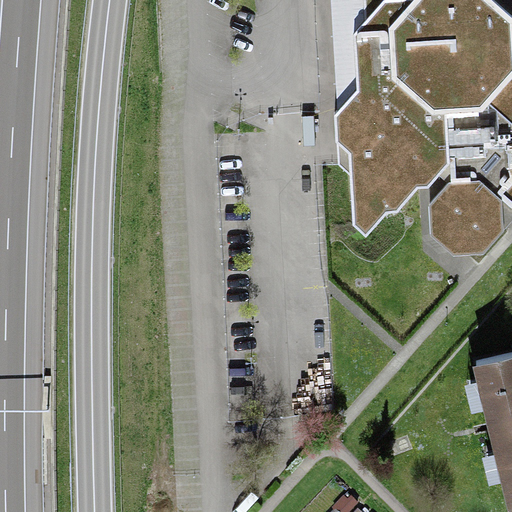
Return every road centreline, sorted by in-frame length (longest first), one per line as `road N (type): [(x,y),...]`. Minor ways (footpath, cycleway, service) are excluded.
road 1 (trunk): [(109,0),(92,223),(94,511)]
road 2 (motorway): [(5,511),(5,314),(21,0)]
